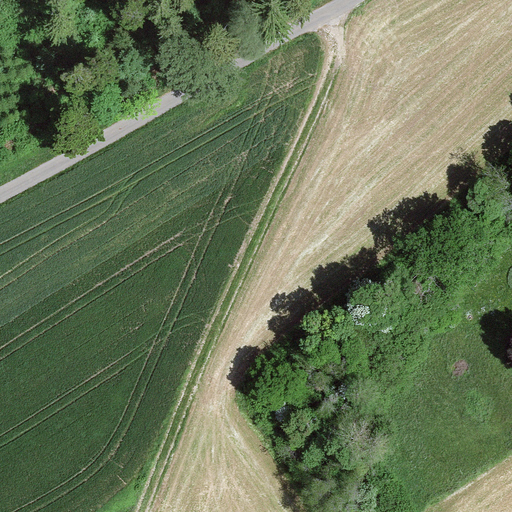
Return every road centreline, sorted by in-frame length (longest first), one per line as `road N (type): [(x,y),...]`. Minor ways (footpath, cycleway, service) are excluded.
road 1 (track): [(142,511),(320,96),(336,41),(330,7)]
road 2 (residential): [(346,0),(0,192)]
